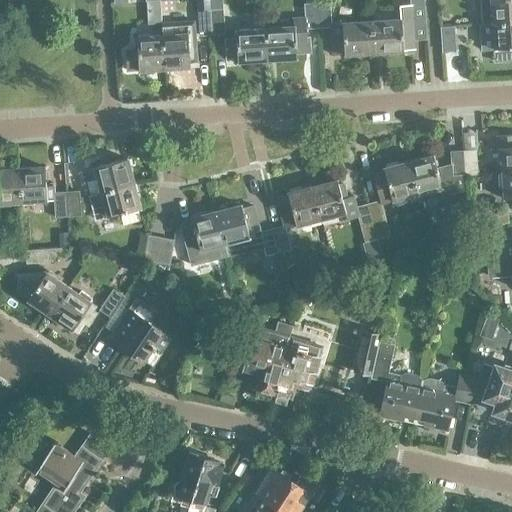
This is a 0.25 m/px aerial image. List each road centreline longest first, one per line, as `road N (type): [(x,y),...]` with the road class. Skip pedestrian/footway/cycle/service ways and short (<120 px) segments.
road 1 (residential): [(105,120),(511,92)]
road 2 (residential): [(373,455),(184,411)]
road 3 (residential): [(184,411),(99,392),(27,346)]
road 4 (residential): [(511,483),(373,455)]
road 5 (residential): [(113,511),(184,411)]
road 6 (residential): [(105,120),(99,0)]
